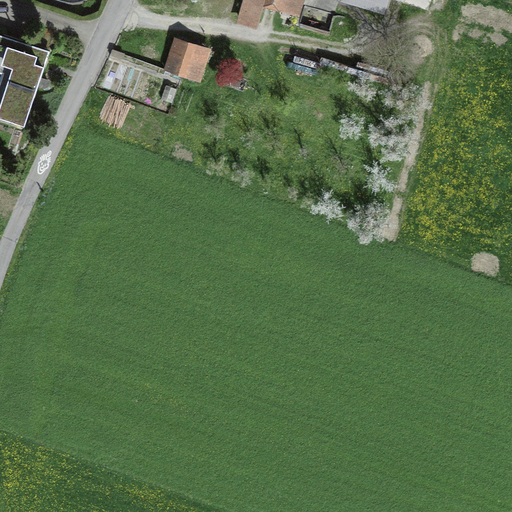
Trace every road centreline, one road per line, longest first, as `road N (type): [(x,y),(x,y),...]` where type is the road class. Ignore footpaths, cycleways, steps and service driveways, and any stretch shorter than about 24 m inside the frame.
road 1 (track): [(438,0),(434,15),(360,48),(115,16)]
road 2 (unclassified): [(124,0),(58,125),(0,262)]
